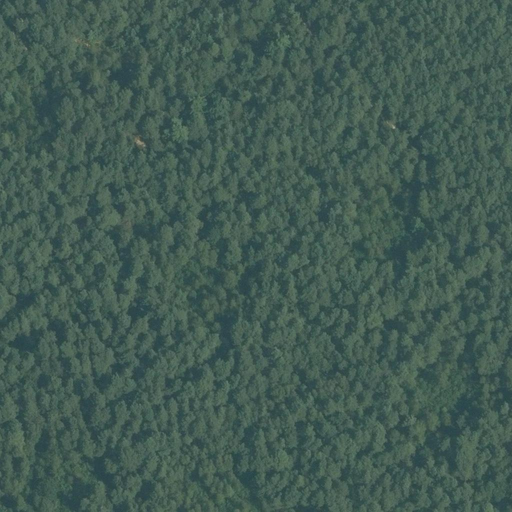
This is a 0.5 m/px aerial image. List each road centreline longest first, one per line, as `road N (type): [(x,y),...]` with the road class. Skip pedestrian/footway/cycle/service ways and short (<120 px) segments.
road 1 (track): [(511,272),(136,511)]
road 2 (track): [(281,0),(511,260)]
